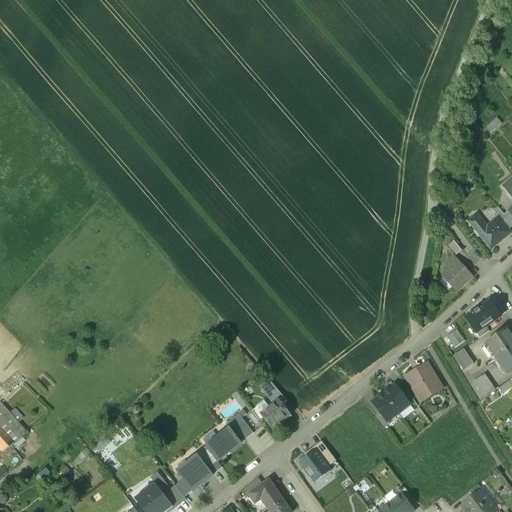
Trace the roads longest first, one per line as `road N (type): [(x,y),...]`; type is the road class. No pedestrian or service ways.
road 1 (track): [(487,0),(430,169),(411,324),(420,342)]
road 2 (residential): [(273,454),(493,275)]
